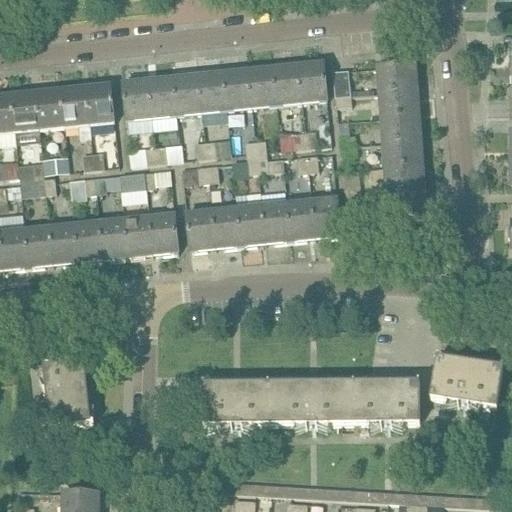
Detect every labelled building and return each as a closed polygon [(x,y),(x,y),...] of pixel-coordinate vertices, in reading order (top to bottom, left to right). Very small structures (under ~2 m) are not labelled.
[(324,67),(299,70),(303,109),(327,106),(324,67)] [(299,70),(274,72),(278,111),(303,109),(299,70)] [(379,98),(418,95),(416,70),(377,72),(379,98)] [(278,111),(274,72),(249,75),(252,114),(278,111)] [(332,76),(334,96),(335,112),(352,111),(349,74),(332,76)] [(252,114),(249,75),(224,77),(227,116),(252,114)] [(227,116),(224,77),(198,80),(202,119),(227,116)] [(198,80),(173,82),(177,121),(202,119),(198,80)] [(173,82),(148,85),(152,124),(177,121),(173,82)] [(152,124),(148,85),(123,87),(127,126),(152,124)] [(111,89),(86,91),(90,130),(115,128),(111,89)] [(90,130),(86,91),(61,94),(65,133),(90,130)] [(61,94),(37,96),(41,135),(65,133),(61,94)] [(420,120),(418,95),(379,98),(381,123),(420,120)] [(41,135),(37,96),(12,99),(16,138),(41,135)] [(12,99),(0,100),(0,139),(16,138),(12,99)] [(420,120),(381,123),(383,148),(421,145),(420,120)] [(315,136),(305,137),(306,154),(317,153),(315,136)] [(306,154),(305,137),(294,138),(296,155),(306,154)] [(339,154),(355,152),(354,142),(338,143),(339,154)] [(423,170),(421,145),(383,148),(384,173),(423,170)] [(256,163),(266,162),(265,146),(254,147),(256,163)] [(214,147),(204,148),(205,164),(216,163),(214,147)] [(256,163),(254,147),(244,148),(246,164),(256,163)] [(205,164),(204,148),(193,149),(195,165),(205,164)] [(154,153),(156,169),(166,168),(164,152),(154,153)] [(355,152),(339,154),(340,164),(356,162),(355,152)] [(156,169),(154,153),(144,154),(144,157),(129,158),(131,171),(156,169)] [(93,159),(94,175),(104,174),(103,158),(93,159)] [(94,175),(93,159),(82,160),(84,176),(94,175)] [(307,160),(308,176),(319,175),(317,159),(307,160)] [(308,176),(307,160),(296,161),(298,177),(308,176)] [(268,178),(266,162),(256,163),(258,179),(268,178)] [(43,169),(44,180),(68,178),(66,163),(43,165),(43,169)] [(256,163),(246,164),(247,180),(258,179),(256,163)] [(16,167),(0,168),(0,185),(17,183),(16,167)] [(44,180),(43,169),(31,170),(32,182),(44,180)] [(216,169),(206,170),(208,187),(218,185),(216,169)] [(208,187),(206,170),(196,171),(197,188),(208,187)] [(423,170),(384,173),(386,197),(425,195),(423,170)] [(168,174),(145,176),(146,193),(170,190),(168,174)] [(119,179),(121,194),(121,198),(147,195),(146,193),(145,176),(119,179)] [(121,194),(119,179),(95,181),(97,200),(106,199),(106,195),(121,194)] [(97,200),(95,181),(83,183),(85,201),(97,200)] [(53,186),(43,187),(44,203),(55,202),(53,186)] [(44,203),(43,187),(32,188),(34,204),(44,203)] [(347,192),(346,192),(347,202),(362,201),(362,191),(347,192)] [(427,221),(425,195),(386,197),(388,223),(427,221)] [(359,201),(343,203),(345,214),(361,212),(359,201)] [(337,203),(312,205),(316,244),(341,242),(337,203)] [(316,244),(312,205),(287,208),(291,247),(316,244)] [(287,208),(262,210),(266,249),(291,247),(287,208)] [(266,249),(262,210),(237,213),(241,252),(266,249)] [(241,252),(237,213),(212,215),(216,254),(241,252)] [(216,254),(212,215),(187,218),(191,257),(216,254)] [(150,222),(154,260),(179,258),(175,219),(150,222)] [(154,260),(150,222),(125,225),(129,263),(154,260)] [(129,263),(125,225),(100,227),(104,265),(129,263)] [(104,265),(100,227),(75,230),(78,268),(104,265)] [(75,230),(49,232),(53,271),(78,268),(75,230)] [(49,232),(24,235),(28,273),(53,271),(49,232)] [(28,273),(24,235),(0,237),(0,243),(3,276),(28,273)] [(497,413),(504,370),(502,370),(501,374),(439,365),(439,360),(438,360),(431,403),(497,413)] [(32,486),(79,488),(81,430),(94,428),(94,427),(89,427),(83,364),(88,364),(87,362),(44,367),(51,433),(71,431),(69,477),(33,475),(32,486)] [(348,390),(348,429),(420,428),(420,385),(418,385),(418,390),(348,390)] [(203,387),(204,430),(276,429),(275,391),(205,392),(205,387),(203,387)] [(275,391),(276,429),(348,429),(348,390),(275,391)] [(193,495),(477,511),(502,511),(506,442),(496,441),(492,502),(194,485),(193,495)] [(99,511),(100,498),(63,497),(47,497),(47,510),(62,510),(62,511),(99,511)] [(192,511),(202,511),(203,502),(193,501),(192,511)]
